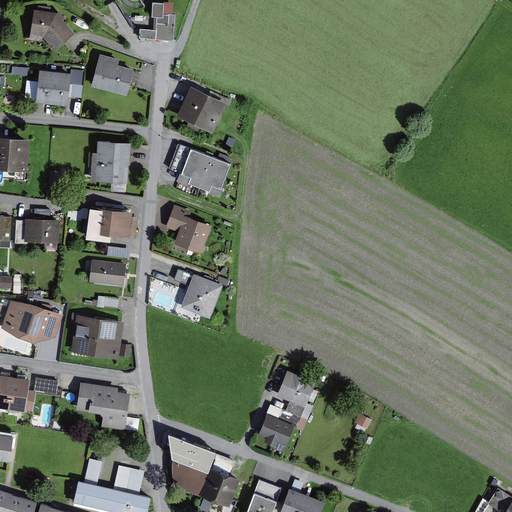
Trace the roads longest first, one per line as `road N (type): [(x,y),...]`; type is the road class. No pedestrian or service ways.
road 1 (residential): [(158,132),(142,320),(166,511)]
road 2 (residential): [(0,116),(158,132)]
road 3 (residential): [(198,0),(183,42),(165,61),(158,132)]
